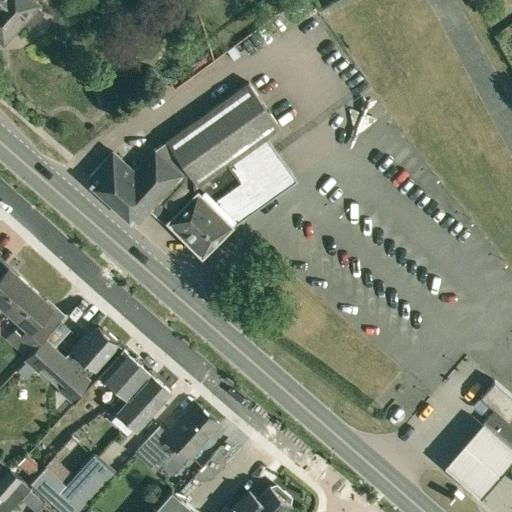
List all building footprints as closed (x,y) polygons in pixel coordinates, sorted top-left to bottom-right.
[(0,0),(0,36),(1,37),(3,39),(21,19),(29,27),(43,12),(34,4),(38,1),(36,0),(0,0)] [(209,177),(266,138),(265,137),(280,126),(248,81),(154,148),(154,147),(133,170),(112,151),(87,178),(136,223),(149,209),(161,220),(209,177)] [(209,177),(161,220),(170,228),(173,225),(202,254),(232,224),(294,178),(266,138),(209,177)] [(0,302),(10,312),(32,288),(8,266),(0,275),(0,302)] [(32,288),(10,312),(26,326),(20,332),(15,328),(6,338),(27,357),(28,356),(29,356),(45,339),(43,338),(47,334),(35,323),(52,305),(32,288)] [(45,339),(29,356),(74,397),(86,384),(82,381),(94,368),(96,369),(118,344),(98,326),(87,338),(84,334),(72,348),(72,349),(61,361),(52,353),(56,349),(45,339)] [(124,349),(101,374),(100,373),(91,384),(102,393),(111,383),(122,393),(111,405),(136,427),(169,390),(166,387),(171,380),(145,357),(140,363),(124,349)] [(511,415),(511,394),(494,379),(480,395),(494,408),(483,420),(511,445),(511,421),(509,419),(511,415)] [(190,456),(219,423),(195,401),(167,432),(159,426),(135,452),(155,470),(173,449),(171,447),(175,443),(190,456)] [(465,440),(448,459),(484,491),(503,469),(511,458),(511,445),(483,420),(465,440)] [(58,460),(70,469),(79,456),(75,453),(85,440),(77,434),(58,460)] [(29,451),(27,453),(18,461),(19,462),(35,479),(67,511),(80,500),(106,475),(90,458),(67,481),(47,461),(47,460),(42,465),(29,451)] [(0,495),(3,498),(4,497),(20,479),(21,478),(10,469),(0,480),(0,495)] [(20,479),(4,497),(15,506),(31,489),(20,479)] [(282,511),(290,503),(269,486),(246,511),(282,511)] [(197,511),(171,490),(151,511),(197,511)]
